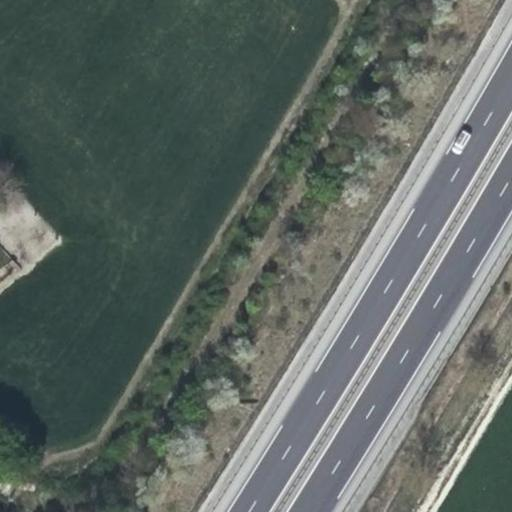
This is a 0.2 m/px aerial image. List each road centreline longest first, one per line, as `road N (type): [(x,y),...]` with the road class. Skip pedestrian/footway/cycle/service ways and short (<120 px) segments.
road 1 (motorway): [(511,78),(248,511)]
road 2 (motorway): [(309,511),(511,177)]
road 3 (track): [(434,511),(511,365)]
